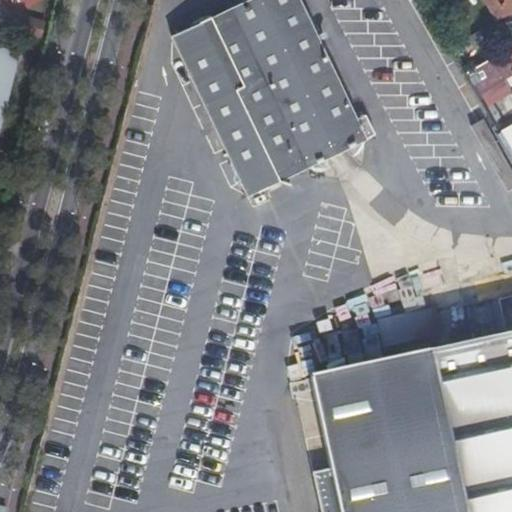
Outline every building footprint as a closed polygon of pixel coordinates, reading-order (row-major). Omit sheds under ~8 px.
[(367,136),(301,0),(248,0),(175,35),(252,193),(367,136)] [(511,12),(511,0),(486,0),(498,21),(511,12)] [(39,40),(42,23),(25,20),(22,37),(39,40)] [(458,43),(462,49),(465,54),(487,42),(480,30),(458,43)] [(0,128),(21,50),(0,44),(0,128)] [(511,114),(511,45),(465,72),(493,125),(511,114)] [(511,511),(511,332),(429,349),(463,511),(511,511)] [(463,511),(429,349),(316,371),(345,511),(463,511)]
